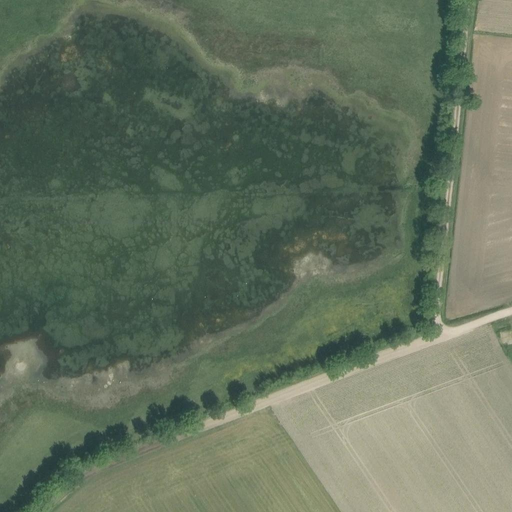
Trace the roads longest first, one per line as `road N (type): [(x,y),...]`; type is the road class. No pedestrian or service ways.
road 1 (track): [(46,511),(77,483),(123,462),(440,335),(511,316)]
road 2 (track): [(467,0),(435,309),(440,335)]
